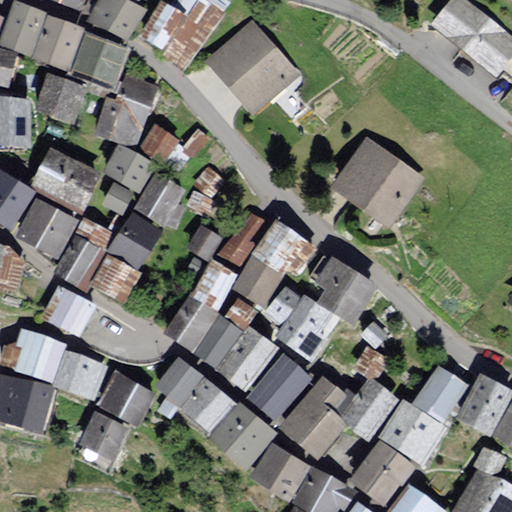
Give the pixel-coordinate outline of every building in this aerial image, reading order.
[(86,0),(57,0),(82,11),(86,0)] [(144,0),(102,0),(93,16),(132,38),(148,10),(142,8),(144,0)] [(184,71),(231,5),(224,0),(200,0),(199,1),(197,0),(178,0),(176,7),(162,0),(141,38),(184,71)] [(511,54),(511,44),(456,0),(453,0),(432,26),(494,76),(511,54)] [(49,15),(15,1),(1,43),(34,54),(49,15)] [(85,32),(51,19),(35,61),(70,72),(85,32)] [(295,78),(250,27),(208,63),(254,114),(295,78)] [(127,47),(88,36),(72,79),(110,94),(127,47)] [(20,54),(0,49),(0,88),(10,91),(20,54)] [(90,90),(46,77),(34,112),(78,128),(90,90)] [(159,93),(126,78),(116,101),(106,99),(94,138),(139,150),(159,93)] [(30,99),(0,98),(0,151),(33,153),(30,99)] [(179,142),(157,127),(141,152),(161,165),(179,142)] [(212,143),(197,134),(181,151),(200,163),(212,143)] [(420,184),(363,146),(332,191),(388,230),(420,184)] [(103,178),(51,148),(35,186),(84,211),(103,178)] [(155,167),(117,150),(103,172),(140,193),(155,167)] [(11,175),(29,185),(37,167),(21,160),(15,165),(11,175)] [(2,171),(0,174),(0,220),(13,230),(35,194),(2,171)] [(222,183),(205,172),(187,198),(208,209),(222,183)] [(187,193),(157,176),(138,208),(170,227),(187,193)] [(131,196),(112,187),(102,207),(123,217),(131,196)] [(79,221),(38,199),(18,233),(58,260),(79,221)] [(163,236),(132,213),(109,254),(144,269),(163,236)] [(269,228),(248,214),(218,254),(241,269),(269,228)] [(84,219),(58,270),(86,286),(113,234),(84,219)] [(318,252),(279,221),(255,257),(289,278),(318,252)] [(222,242),(201,230),(187,253),(207,264),(222,242)] [(6,247),(0,245),(0,289),(18,294),(29,268),(6,247)] [(378,294),(325,256),(309,282),(327,292),(319,305),(358,328),(378,294)] [(141,275),(108,258),(92,287),(126,305),(141,275)] [(283,282),(252,260),(234,293),(262,312),(283,282)] [(238,275),(212,262),(193,295),(220,313),(238,275)] [(97,311),(56,289),(43,316),(82,338),(97,311)] [(338,322),(286,290),(265,320),(282,329),(277,343),(313,364),(338,322)] [(191,296),(167,333),(195,353),(219,316),(191,296)] [(258,314),(233,297),(222,314),(245,332),(258,314)] [(222,319),(199,355),(219,367),(242,335),(222,319)] [(372,324),(362,335),(375,348),(384,335),(372,324)] [(252,330),(223,372),(247,392),(279,350),(252,330)] [(66,348),(23,335),(21,349),(9,346),(3,369),(50,384),(66,348)] [(389,362),(365,349),(346,378),(368,390),(389,362)] [(108,366),(68,352),(55,385),(96,400),(108,366)] [(314,379),(283,356),(252,396),(277,420),(314,379)] [(202,380),(176,360),(156,389),(182,407),(202,380)] [(468,390),(440,369),(415,405),(447,423),(468,390)] [(155,395),(117,370),(100,405),(137,427),(155,395)] [(53,386),(1,378),(0,382),(0,419),(43,432),(53,386)] [(511,400),(481,378),(458,423),(493,439),(511,400)] [(323,381),(285,426),(322,457),(358,404),(323,381)] [(235,404),(205,383),(186,412),(211,433),(235,404)] [(396,408),(372,390),(349,426),(372,443),(396,408)] [(448,430),(403,405),(381,438),(423,469),(448,430)] [(276,437),(238,407),(214,440),(247,471),(276,437)] [(511,412),(496,441),(511,451),(511,412)] [(131,430),(95,413),(84,443),(120,459),(131,430)] [(312,468),(274,444),(253,479),(292,503),(312,468)] [(417,469),(380,445),(352,479),(388,509),(417,469)] [(489,454),(459,511),(511,511),(511,487),(497,479),(507,464),(489,454)] [(346,511),(353,501),(315,471),(296,502),(314,511),(339,511),(340,509),(345,511),(346,511)] [(445,511),(411,486),(393,511),(445,511)]
